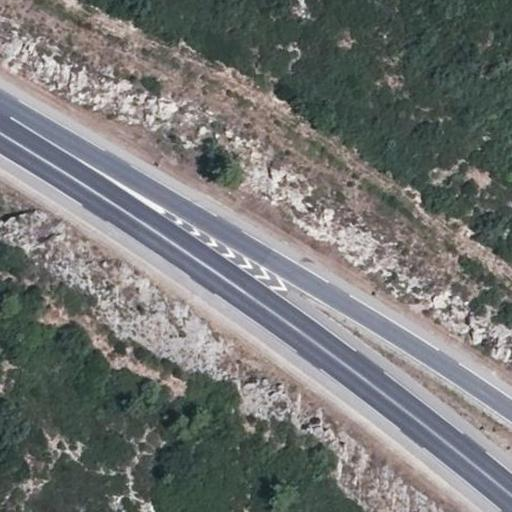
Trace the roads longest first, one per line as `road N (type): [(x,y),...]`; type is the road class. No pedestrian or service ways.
road 1 (primary): [(511,491),(369,381),(0,134)]
road 2 (primary): [(511,408),(102,159),(0,110)]
